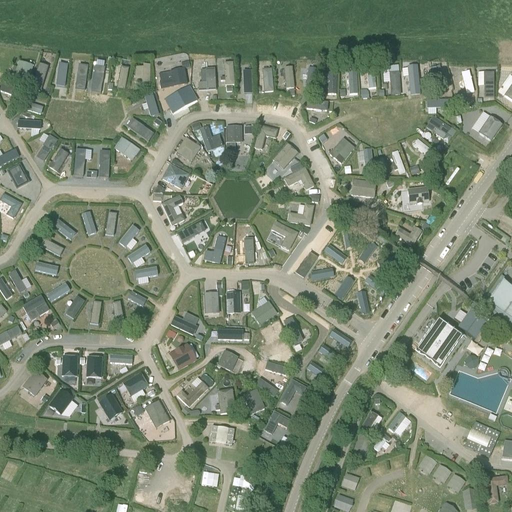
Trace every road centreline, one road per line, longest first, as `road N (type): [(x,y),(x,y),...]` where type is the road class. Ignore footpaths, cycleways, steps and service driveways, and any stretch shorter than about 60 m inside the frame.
road 1 (residential): [(140,189),(190,117),(288,122),(301,137)]
road 2 (residential): [(374,385),(440,288),(468,271),(488,241)]
road 3 (unclassified): [(289,511),(323,427),(370,349)]
road 4 (residential): [(0,392),(41,347),(141,349)]
road 5 (residential): [(141,349),(194,459),(229,466)]
road 6 (unclassified): [(377,339),(460,223)]
road 7 (residential): [(374,385),(323,511)]
